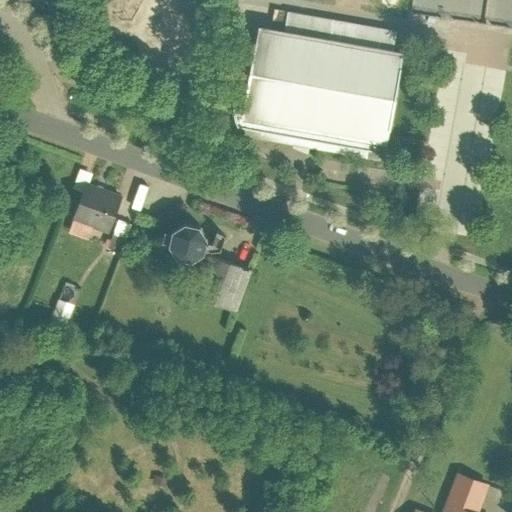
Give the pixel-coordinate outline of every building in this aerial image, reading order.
[(285,38),(262,34),(244,135),(390,161),(408,60),(395,57),(398,35),(289,16),(285,38)] [(123,202),(88,190),(75,224),(110,237),(123,202)] [(109,249),(123,254),(140,206),(127,201),(109,249)] [(172,256),(180,261),(189,262),(198,259),(205,252),(208,243),(207,234),(202,226),(194,221),(184,220),(175,223),(169,230),(166,239),(167,248),(172,256)] [(194,297),(233,311),(248,270),(209,256),(194,297)] [(48,327),(63,333),(75,305),(61,299),(48,327)] [(481,511),(490,489),(459,477),(445,511),(481,511)]
